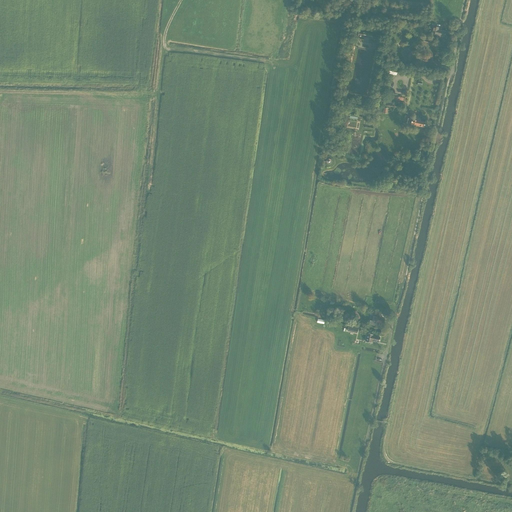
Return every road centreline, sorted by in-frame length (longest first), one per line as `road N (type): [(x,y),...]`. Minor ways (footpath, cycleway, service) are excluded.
road 1 (track): [(484,0),(384,451),(395,463),(511,484)]
road 2 (track): [(393,321),(349,511)]
